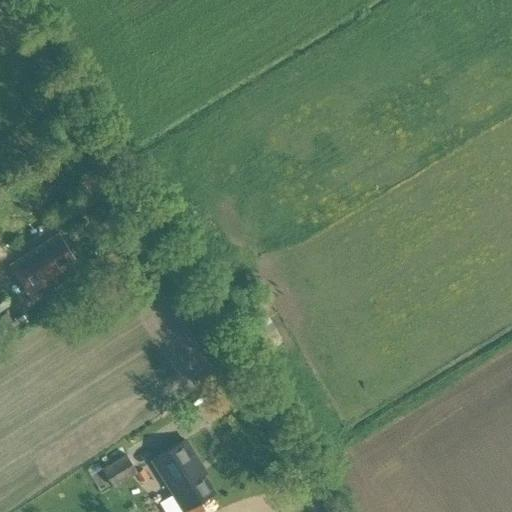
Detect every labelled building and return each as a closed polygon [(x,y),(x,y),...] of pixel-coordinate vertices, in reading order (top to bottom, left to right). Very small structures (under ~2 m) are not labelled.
[(10,266),(28,298),(47,287),(45,284),(76,263),(58,236),(10,266)] [(0,311),(9,306),(0,293),(0,292),(0,311)] [(5,314),(0,317),(0,326),(1,329),(0,329),(0,331),(6,340),(29,324),(22,314),(11,322),(5,314)] [(187,443),(153,462),(182,511),(184,511),(214,495),(204,478),(207,476),(187,443)] [(101,468),(113,487),(137,473),(125,454),(101,468)]
